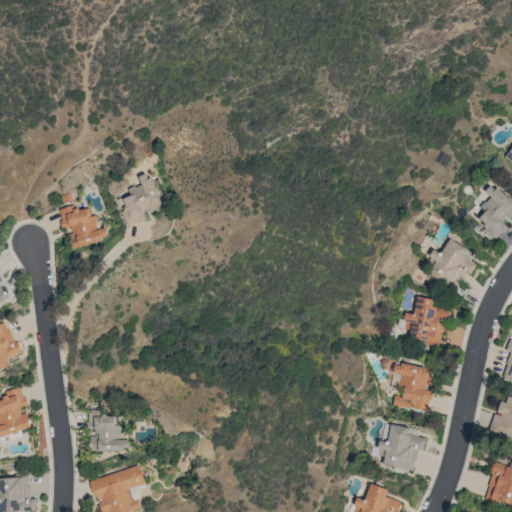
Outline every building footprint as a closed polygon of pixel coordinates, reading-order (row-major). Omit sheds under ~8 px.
[(164,206),(150,212),(148,207),(145,209),(146,210),(142,211),(145,219),(138,222),(138,221),(127,225),(121,211),(125,209),(123,206),(125,205),(122,198),(129,195),(126,188),(134,185),(135,187),(142,184),(138,176),(146,173),(148,179),(151,177),(164,206)] [(511,201),(511,216),(510,219),(506,215),(504,217),(505,218),(502,221),(509,228),(504,233),(502,232),(494,240),(482,230),(485,227),(483,225),(484,223),(477,216),(484,210),(480,206),(484,201),(486,202),(491,197),(484,191),(490,185),(495,189),(497,187),(511,201)] [(59,209),(70,205),(70,206),(74,205),(75,208),(79,207),(79,210),(89,207),(91,216),(96,215),(98,222),(96,223),(98,229),(106,227),(108,235),(102,237),(103,239),(73,249),(68,234),(74,232),(73,230),(71,230),(70,226),(63,228),(60,220),(62,220),(59,209)] [(460,282),(458,281),(453,289),(427,272),(432,265),(428,263),(431,257),(429,256),(433,248),(441,253),(450,238),(465,248),(462,254),(477,264),(471,274),(467,272),(460,282)] [(0,285),(8,297),(0,302),(0,285)] [(417,296),(435,300),(434,306),(449,309),(448,311),(450,312),(448,320),(445,320),(442,334),(441,334),(438,346),(425,343),(425,340),(408,337),(410,329),(404,328),(397,326),(398,318),(404,319),(405,312),(413,314),(417,296)] [(0,323),(4,322),(8,330),(9,330),(15,341),(17,340),(17,342),(18,341),(22,349),(21,350),(22,352),(8,358),(11,365),(0,370),(0,323)] [(511,352),(506,350),(510,338),(511,338),(511,379),(503,376),(508,364),(506,363),(511,352)] [(433,369),(430,384),(424,383),(424,385),(426,385),(425,389),(433,391),(431,399),(429,399),(427,411),(411,407),(412,403),(410,403),(409,408),(392,404),(394,395),(402,397),(403,389),(397,388),(397,387),(390,386),(395,364),(401,366),(401,362),(433,369)] [(24,397),(26,396),(28,404),(20,407),(22,411),(20,412),(21,414),(26,412),(31,426),(22,430),(24,436),(8,442),(0,440),(0,400),(4,399),(3,396),(6,395),(5,391),(20,386),(24,397)] [(511,440),(488,432),(495,413),(501,416),(502,413),(497,411),(501,400),(506,402),(508,395),(511,396),(511,440)] [(91,450),(91,436),(97,436),(97,433),(95,433),(95,429),(87,429),(87,421),(84,421),(84,412),(89,412),(89,409),(102,409),(102,413),(107,413),(107,416),(115,416),(115,424),(122,424),(122,432),(120,432),(120,439),(129,439),(129,447),(123,447),(123,450),(91,450)] [(416,460),(415,460),(413,470),(383,464),(384,456),(378,455),(379,455),(370,453),(372,446),(376,446),(377,440),(382,438),(385,422),(391,423),(409,427),(420,430),(418,436),(426,438),(424,449),(419,448),(416,460)] [(492,473),(491,473),(491,471),(490,471),(493,462),(494,463),(495,461),(509,466),(511,460),(511,504),(499,500),(497,503),(484,498),(489,486),(488,485),(492,473)] [(138,465),(140,471),(141,470),(146,483),(127,489),(127,492),(129,491),(132,500),(138,498),(141,507),(126,511),(107,511),(104,511),(101,511),(95,493),(93,494),(89,481),(138,465)] [(29,486),(30,486),(31,498),(36,498),(37,509),(18,511),(0,511),(0,477),(15,477),(14,473),(28,472),(29,486)] [(353,511),(356,506),(354,505),(357,497),(364,500),(371,483),(388,490),(386,496),(400,502),(399,503),(401,504),(398,511),(396,511),(353,511)]
